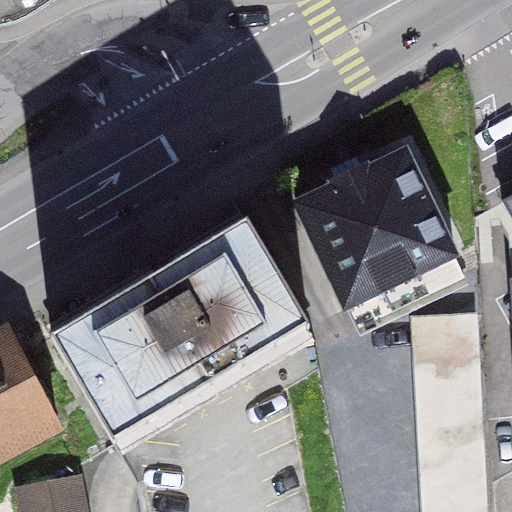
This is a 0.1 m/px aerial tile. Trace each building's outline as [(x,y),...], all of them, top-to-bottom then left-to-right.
[(335,187),(297,205),(360,332),(463,282),(404,154),(367,172),(364,166),(332,182),(335,187)] [(511,194),(502,200),(511,217),(511,194)] [(51,339),(112,443),(308,328),(246,223),(51,339)] [(409,321),(421,511),(484,511),(472,318),(409,321)] [(9,334),(0,338),(0,455),(58,425),(9,334)] [(19,489),(22,511),(84,511),(77,478),(19,489)]
